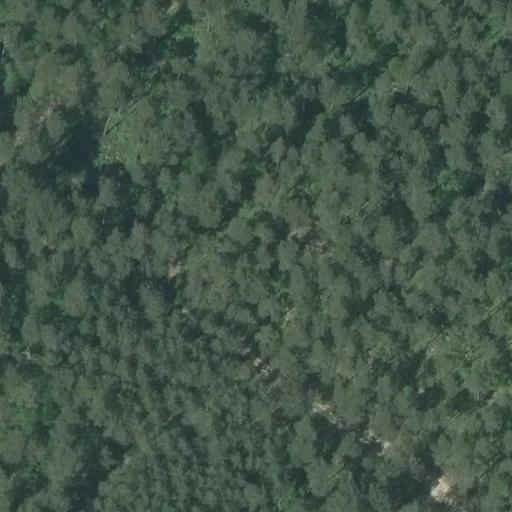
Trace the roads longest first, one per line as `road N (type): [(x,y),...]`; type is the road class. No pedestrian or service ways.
road 1 (track): [(144,303),(195,256),(242,239),(266,244),(328,290),(359,290),(392,277),(511,154)]
road 2 (track): [(0,129),(146,0)]
